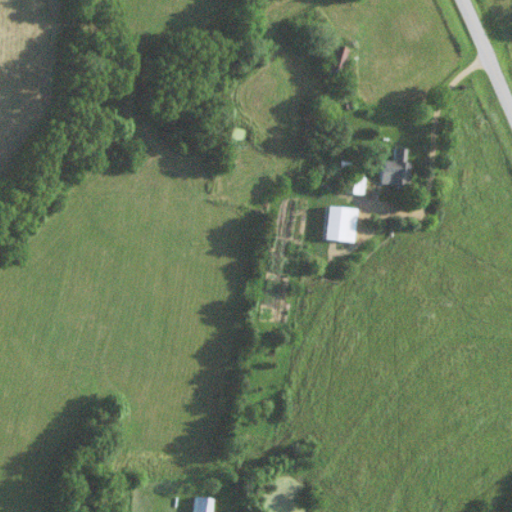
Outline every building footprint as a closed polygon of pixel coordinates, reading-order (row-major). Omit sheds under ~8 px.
[(348,51),(330,46),(324,74),(341,79),(348,51)] [(394,162),(382,162),(382,186),(410,186),(410,150),(394,150),(394,162)] [(366,195),(366,178),(347,178),(347,195),(366,195)] [(324,242),(355,244),(358,211),(327,208),(324,242)] [(214,511),(216,500),(197,498),(195,511),(214,511)]
